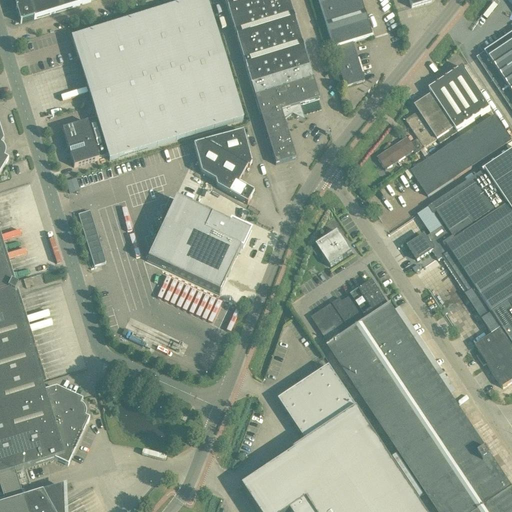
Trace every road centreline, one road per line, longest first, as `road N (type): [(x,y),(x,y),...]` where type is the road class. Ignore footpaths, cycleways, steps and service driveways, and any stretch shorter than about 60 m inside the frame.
road 1 (unclassified): [(216,409),(95,345),(0,33)]
road 2 (unclassified): [(497,429),(323,176)]
road 3 (unclassified): [(216,409),(267,274),(323,176)]
road 4 (unclassified): [(352,136),(455,0)]
road 5 (residential): [(298,0),(335,122),(352,136)]
